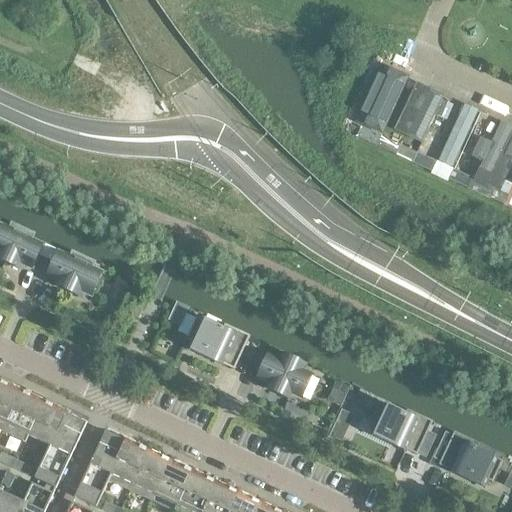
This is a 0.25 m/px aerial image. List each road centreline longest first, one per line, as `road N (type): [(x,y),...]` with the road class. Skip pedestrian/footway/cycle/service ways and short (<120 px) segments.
road 1 (residential): [(351,511),(0,347)]
road 2 (residential): [(511,98),(421,56),(447,0)]
